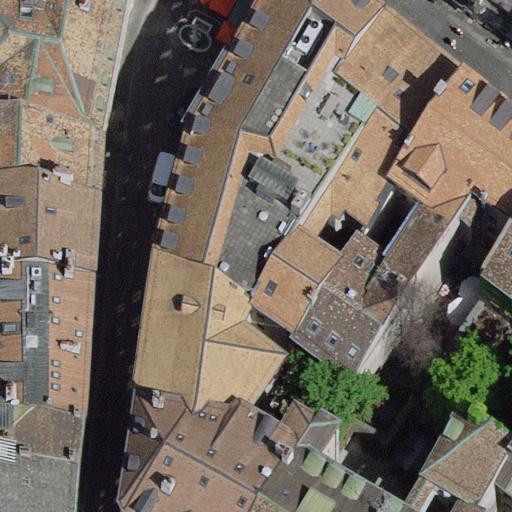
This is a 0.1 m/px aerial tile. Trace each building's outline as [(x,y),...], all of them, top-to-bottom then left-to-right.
[(0,0),(0,154),(34,161),(101,171),(111,118),(130,14),(105,0),(0,0)] [(105,0),(130,14),(138,0),(105,0)] [(167,261),(160,293),(207,314),(382,54),(362,38),(310,0),(291,0),(235,92),(202,144),(167,261)] [(447,0),(480,23),(498,0),(447,0)] [(511,45),(511,0),(498,0),(480,23),(511,45)] [(243,361),(283,390),(296,369),(340,301),(298,274),(321,238),(336,249),(349,248),(358,236),(377,249),(381,242),(465,116),(424,85),(382,54),(207,314),(254,336),(243,361)] [(511,152),(503,145),(465,116),(381,242),(397,251),(411,227),(433,241),(394,300),(360,276),(340,301),(296,369),(352,410),(365,402),(380,380),(407,397),(391,420),(372,444),(389,453),(448,369),(484,318),(499,296),(466,275),(485,249),(511,267),(511,152)] [(0,219),(10,219),(97,238),(100,189),(101,178),(101,171),(34,161),(0,154),(0,219)] [(0,307),(91,311),(93,279),(97,238),(10,219),(0,219),(0,307)] [(511,276),(499,296),(484,318),(511,337),(511,276)] [(147,375),(138,439),(237,455),(246,449),(283,390),(243,361),(254,336),(207,314),(160,293),(147,375)] [(0,447),(83,451),(89,372),(91,311),(0,307),(0,447)] [(498,406),(511,386),(511,337),(484,318),(448,369),(498,406)] [(372,444),(391,420),(365,402),(352,410),(338,428),(359,437),(372,444)] [(319,456),(338,428),(306,408),(286,439),(298,446),(319,456)] [(338,428),(319,456),(340,463),(359,437),(338,428)] [(237,455),(138,439),(131,490),(126,511),(284,511),(319,456),(298,446),(281,470),(246,449),(237,455)] [(0,511),(77,511),(83,451),(0,447),(0,511)] [(501,511),(511,497),(511,486),(460,448),(423,511),(352,511),(321,494),(340,463),(319,456),(284,511),(501,511)] [(511,511),(511,497),(501,511),(511,511)]
